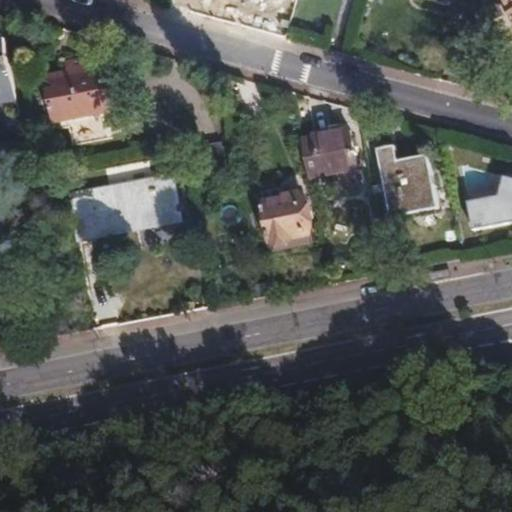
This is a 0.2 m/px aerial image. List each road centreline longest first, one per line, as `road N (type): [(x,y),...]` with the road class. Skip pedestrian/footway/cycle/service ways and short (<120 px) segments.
road 1 (primary): [(511,286),(0,387)]
road 2 (unclassified): [(25,0),(511,130)]
road 3 (primary): [(0,427),(425,342)]
